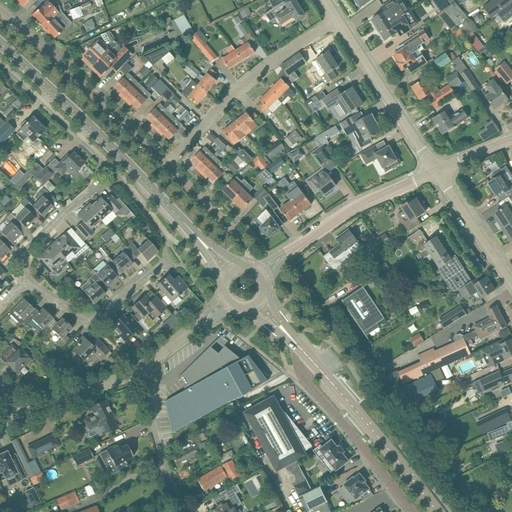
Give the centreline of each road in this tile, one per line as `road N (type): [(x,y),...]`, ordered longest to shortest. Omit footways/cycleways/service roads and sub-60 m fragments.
road 1 (secondary): [(203,244),(0,41)]
road 2 (residential): [(166,162),(0,9)]
road 3 (residential): [(166,162),(234,93),(337,20)]
road 4 (secondary): [(436,511),(300,349)]
road 5 (residential): [(410,511),(306,384),(300,349)]
road 6 (unclassified): [(435,172),(337,20)]
road 7 (residential): [(286,253),(353,206),(435,172)]
road 8 (residential): [(24,282),(84,321),(164,263)]
road 9 (residential): [(24,282),(14,269),(21,247),(98,185)]
road 10 (residential): [(187,511),(151,420),(148,380)]
road 11 (residential): [(16,415),(121,380),(148,380)]
road 12 (unclassified): [(511,281),(435,172)]
